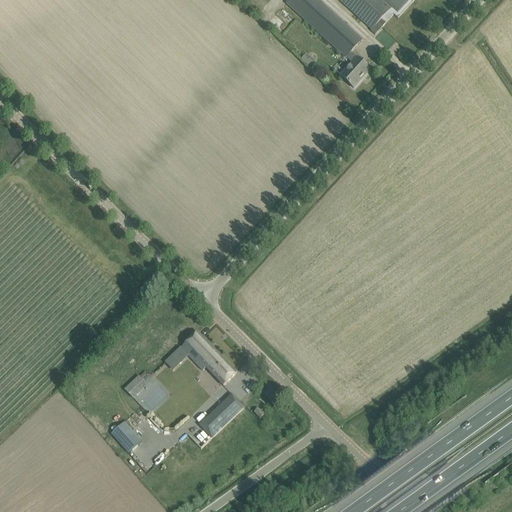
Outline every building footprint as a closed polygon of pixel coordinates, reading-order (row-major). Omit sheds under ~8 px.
[(289,0),(286,4),(346,59),(346,58),(352,64),(340,77),(354,89),(370,71),(351,53),(362,41),(355,34),(318,0),(289,0)] [(394,15),(398,19),(415,0),(338,0),(371,30),(370,31),(375,36),(394,15)] [(198,333),(181,349),(203,372),(206,369),(224,387),(237,374),(215,351),(214,352),(210,348),(211,347),(198,333)] [(133,400),(139,395),(130,386),(125,391),(133,400)] [(212,439),(244,409),(232,396),(200,426),(212,439)] [(258,409),(254,413),(260,419),(264,415),(258,409)] [(125,424),(111,435),(128,455),(142,443),(125,424)]
